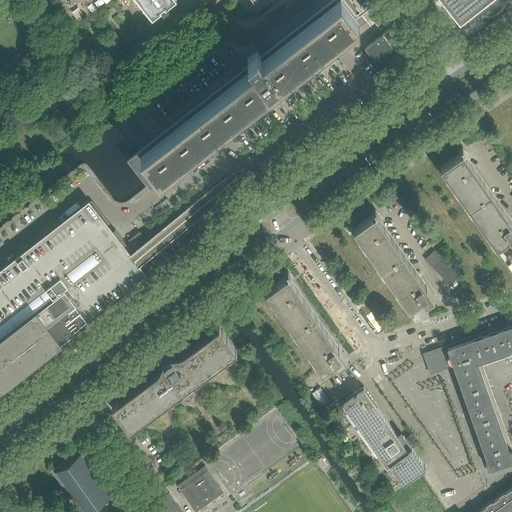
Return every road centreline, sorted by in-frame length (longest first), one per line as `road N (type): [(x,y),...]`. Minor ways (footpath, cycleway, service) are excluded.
road 1 (residential): [(0,453),(285,232)]
road 2 (residential): [(269,211),(0,417)]
road 3 (residential): [(285,232),(511,69)]
road 4 (residential): [(0,254),(87,189),(126,216),(220,144)]
road 5 (residential): [(220,144),(399,5)]
road 6 (residential): [(451,80),(269,211)]
road 7 (residential): [(472,481),(452,486),(377,377),(377,351)]
road 8 (residential): [(285,232),(377,351)]
road 9 (residential): [(377,351),(511,302)]
road 10 (residential): [(307,3),(251,37),(233,32),(207,0)]
